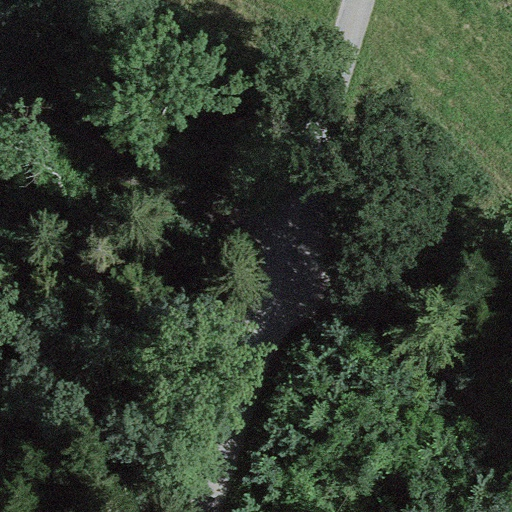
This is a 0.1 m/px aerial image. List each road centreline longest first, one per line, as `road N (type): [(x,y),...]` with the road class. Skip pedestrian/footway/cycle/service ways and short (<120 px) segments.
road 1 (track): [(0,102),(289,262),(394,330),(511,430)]
road 2 (track): [(371,0),(211,511)]
